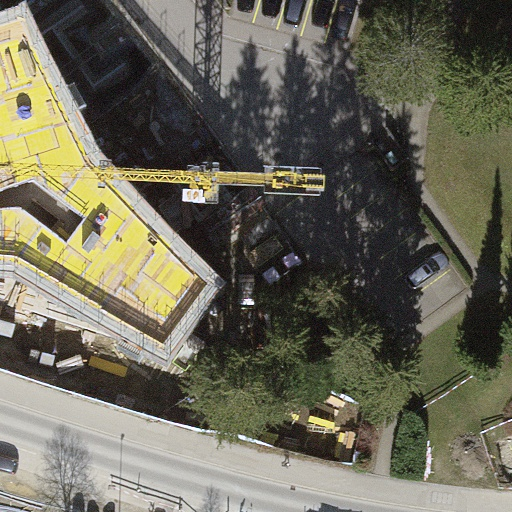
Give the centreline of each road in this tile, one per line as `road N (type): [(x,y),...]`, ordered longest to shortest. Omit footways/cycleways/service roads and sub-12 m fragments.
road 1 (residential): [(164,0),(409,342)]
road 2 (secondary): [(0,442),(207,511)]
